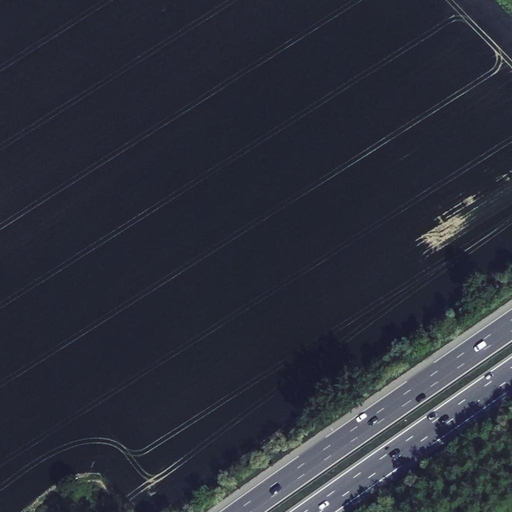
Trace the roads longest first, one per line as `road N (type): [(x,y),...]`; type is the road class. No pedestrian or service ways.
road 1 (motorway): [(511,324),(241,511)]
road 2 (motorway): [(311,511),(511,373)]
